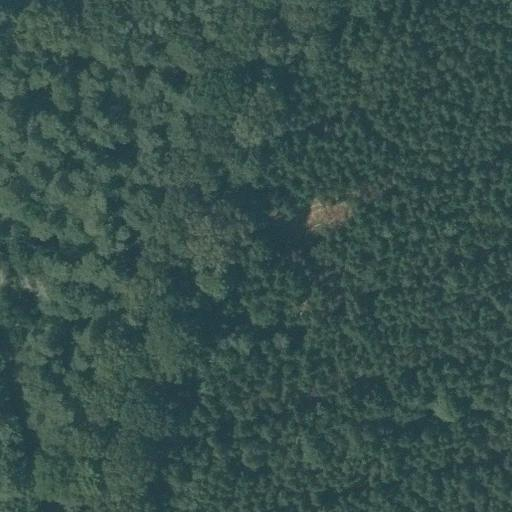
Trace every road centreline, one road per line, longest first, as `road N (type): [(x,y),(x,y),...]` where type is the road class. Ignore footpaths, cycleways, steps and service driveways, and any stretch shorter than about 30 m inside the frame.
road 1 (track): [(57,502),(101,443),(286,0)]
road 2 (unclassified): [(57,511),(0,338)]
